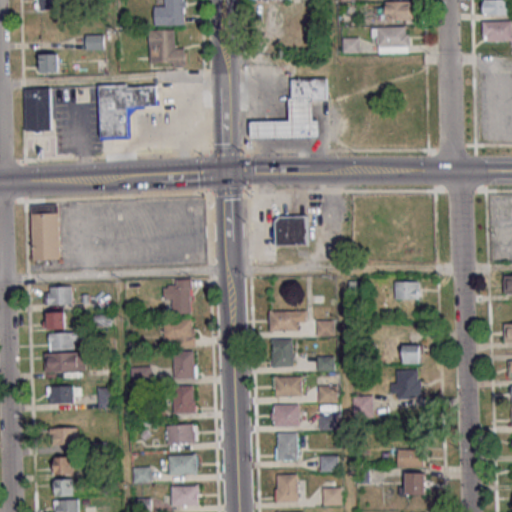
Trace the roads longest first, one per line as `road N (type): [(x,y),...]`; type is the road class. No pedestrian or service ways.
road 1 (residential): [(467,511),(446,0)]
road 2 (residential): [(11,511),(0,183)]
road 3 (tertiary): [(236,511),(228,269)]
road 4 (tertiary): [(318,173),(511,171)]
